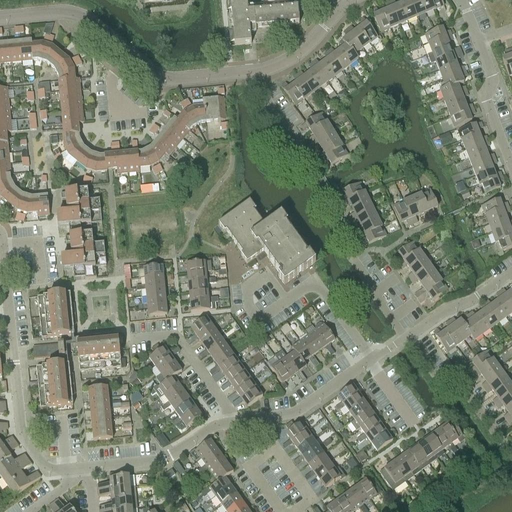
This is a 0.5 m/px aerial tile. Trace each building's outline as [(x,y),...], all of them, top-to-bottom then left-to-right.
[(403,0),(405,3),(400,5),(408,22),(416,18),(408,0),(403,0)] [(408,0),(416,18),(425,14),(419,0),(408,0)] [(419,0),(425,14),(434,11),(429,0),(419,0)] [(429,0),(434,11),(444,7),(440,0),(429,0)] [(250,30),(266,28),(299,25),(297,8),(248,13),(247,1),(230,2),(234,46),(251,45),(250,30)] [(408,22),(400,5),(396,7),(394,1),(389,3),(399,26),(408,22)] [(390,30),(399,26),(389,3),(385,5),(387,11),(383,12),(390,30)] [(390,30),(383,12),(379,14),(376,9),(371,11),(381,33),(390,30)] [(362,27),(358,29),(369,44),(378,38),(363,19),(358,22),(362,27)] [(369,44),(358,29),(355,32),(351,28),(347,31),(362,50),(369,44)] [(429,45),(451,36),(449,32),(444,34),(442,29),(425,36),(429,45)] [(347,38),(342,41),(346,46),(354,56),(355,56),(362,50),(347,31),(343,34),(347,38)] [(429,45),(432,54),(449,47),(448,43),(453,41),(451,36),(429,45)] [(22,62),(33,61),(31,45),(32,45),(31,41),(20,42),(22,62)] [(339,51),(350,66),(358,60),(355,56),(354,56),(346,46),(342,41),(339,44),(342,49),(339,51)] [(11,63),(22,62),(20,42),(9,43),(11,63)] [(0,44),(0,59),(0,64),(11,63),(9,43),(0,44)] [(42,44),(32,45),(31,45),(33,61),(37,61),(42,62),(47,46),(42,44)] [(52,47),(47,46),(42,62),(47,63),(50,66),(60,54),(52,47)] [(449,47),(432,54),(435,63),(458,54),(456,50),(451,52),(449,47)] [(342,72),(350,66),(339,51),(335,54),(332,49),(328,53),(342,72)] [(511,75),(511,57),(510,51),(505,52),(507,58),(502,60),(508,77),(511,75)] [(323,63),(335,78),(342,72),(328,53),(324,56),(327,60),(323,63)] [(69,61),(60,54),(50,66),(54,69),(56,74),(71,65),(69,61)] [(435,63),(439,72),(456,65),(455,61),(460,59),(458,54),(435,63)] [(327,84),(335,78),(323,63),(320,66),(316,61),(312,64),(327,84)] [(308,74),(319,89),(327,84),(312,64),(308,67),(312,72),(308,74)] [(74,70),(71,65),(56,74),(58,78),(59,82),(75,81),(75,80),(74,70)] [(439,72),(442,81),(465,72),(464,68),(463,67),(458,70),(456,65),(439,72)] [(467,77),(465,72),(442,81),(446,89),(446,90),(457,85),(458,86),(464,84),(462,79),(467,77)] [(312,95),(319,89),(308,74),(304,77),(301,73),(297,76),(312,95)] [(293,86),(304,101),(312,95),(297,76),(293,79),(296,83),(293,86)] [(79,80),(75,80),(75,81),(59,82),(60,93),(80,91),(79,80)] [(296,107),(304,101),(293,86),(289,89),(286,84),(281,87),(296,107)] [(459,90),(458,86),(457,85),(446,90),(446,89),(440,92),(443,101),(466,92),(464,88),(459,90)] [(81,102),(80,91),(60,93),(61,104),(81,102)] [(468,97),(466,92),(443,101),(447,110),(464,103),(463,99),(468,97)] [(202,101),(203,107),(204,107),(204,112),(224,110),(223,99),(202,101)] [(0,111),(9,111),(8,100),(0,100),(0,111)] [(82,113),(81,102),(61,104),(62,115),(82,113)] [(466,108),(464,103),(447,110),(450,119),(473,110),(471,105),(466,108)] [(205,123),(204,112),(204,107),(203,107),(193,109),(188,111),(196,126),(201,124),(205,123)] [(225,121),(224,110),(204,112),(205,123),(225,121)] [(475,115),(473,110),(450,119),(454,129),(472,122),(470,117),(475,115)] [(0,122),(10,122),(9,111),(0,111),(0,122)] [(192,128),(196,126),(188,111),(184,113),(177,121),(177,122),(189,132),(192,128)] [(78,124),(83,124),(82,113),(62,115),(63,125),(78,124)] [(309,129),(311,133),(327,123),(322,114),(301,127),(304,132),(309,129)] [(182,140),(189,132),(177,122),(177,121),(174,119),(167,128),(182,140)] [(11,133),(10,122),(0,122),(0,133),(6,133),(11,133)] [(309,140),(311,144),(332,131),(327,123),(311,133),(314,137),(309,140)] [(78,131),(78,124),(63,125),(64,133),(64,136),(79,134),(78,131)] [(462,142),(479,135),(477,131),(483,129),(481,124),(458,132),(462,142)] [(176,149),(182,140),(167,128),(160,136),(176,149)] [(319,145),(321,149),(337,139),(332,131),(311,144),(314,148),(319,145)] [(64,147),(66,152),(81,143),(79,139),(79,134),(64,136),(63,136),(64,147)] [(462,142),(465,151),(488,142),(486,137),(481,139),(479,135),(462,142)] [(168,157),(176,149),(160,136),(153,144),(166,154),(165,155),(168,157)] [(446,142),(443,136),(434,140),(436,146),(446,142)] [(319,156),(321,160),(342,148),(337,139),(321,149),(324,153),(319,156)] [(465,151),(469,160),(486,153),(484,149),(490,147),(488,142),(465,151)] [(69,156),(77,163),(87,151),(84,148),(81,143),(66,152),(69,156)] [(0,155),(8,154),(7,144),(0,144),(0,155)] [(159,163),(165,155),(166,154),(153,144),(150,148),(146,150),(154,165),(159,163)] [(347,156),(342,148),(321,160),(324,165),(329,162),(332,166),(347,156)] [(150,168),(154,165),(146,150),(142,152),(137,153),(139,169),(150,168)] [(86,170),(91,172),(96,155),(91,154),(87,151),(77,163),(86,170)] [(140,173),(139,169),(137,153),(126,154),(128,174),(140,173)] [(469,160),(472,169),(495,160),(493,155),(488,157),(486,153),(469,160)] [(0,165),(9,165),(8,154),(0,155),(0,165)] [(117,175),(128,174),(126,154),(116,155),(117,170),(116,170),(117,175)] [(100,156),(96,155),(91,172),(95,173),(107,172),(107,171),(105,156),(100,156)] [(108,156),(105,156),(107,171),(110,170),(116,170),(117,170),(116,155),(108,156)] [(472,169),(476,178),(493,171),(491,167),(497,165),(495,160),(472,169)] [(0,176),(10,176),(9,165),(0,165),(0,176)] [(476,178),(479,187),(502,178),(500,173),(495,175),(493,171),(476,178)] [(0,191),(13,185),(11,180),(10,176),(0,176),(0,191)] [(504,182),(502,178),(479,187),(483,196),(500,189),(498,184),(504,182)] [(341,200),(343,204),(365,193),(360,184),(344,192),(346,197),(341,200)] [(0,196),(0,197),(9,204),(19,192),(15,189),(13,185),(0,191),(0,196)] [(68,227),(69,237),(92,235),(91,225),(102,224),(99,201),(89,202),(88,191),(65,194),(61,195),(61,194),(61,201),(62,201),(62,200),(63,200),(64,215),(57,216),(58,228),(68,227)] [(430,191),(421,195),(430,218),(435,216),(433,210),(437,208),(430,191)] [(17,211),(22,213),(27,196),(22,195),(19,192),(9,204),(17,211)] [(369,202),(365,193),(343,204),(345,209),(350,206),(352,210),(369,202)] [(426,220),(430,218),(421,195),(412,199),(419,216),(424,214),(426,220)] [(27,214),(37,213),(38,213),(36,197),(32,198),(27,196),(22,213),(27,214)] [(48,196),(36,197),(38,213),(37,213),(38,217),(50,216),(48,196)] [(415,218),(419,216),(412,199),(403,203),(413,225),(418,223),(415,218)] [(482,207),(485,217),(508,208),(507,204),(501,206),(499,201),(482,207)] [(261,258),(265,255),(280,275),(278,276),(284,285),(315,263),(309,254),(307,255),(302,248),(286,225),(287,224),(281,215),(265,227),(254,212),(256,211),(250,202),(218,225),(224,234),(226,232),(237,247),(242,255),(241,256),(247,265),(257,258),(256,257),(255,255),(257,253),(261,258)] [(373,211),(369,202),(352,210),(354,214),(349,217),(351,221),(373,211)] [(413,225),(403,203),(394,207),(401,224),(406,222),(408,227),(413,225)] [(508,208),(485,217),(489,226),(506,219),(505,215),(510,213),(508,208)] [(377,219),(373,211),(351,221),(353,226),(359,223),(361,227),(377,219)] [(357,234),(359,239),(382,228),(377,219),(361,227),(363,232),(357,234)] [(489,226),(492,235),(511,227),(511,222),(508,224),(506,219),(489,226)] [(511,227),(492,235),(495,244),(511,237),(511,235),(511,233),(511,232),(511,227)] [(386,237),(382,228),(359,239),(362,243),(367,241),(369,245),(386,237)] [(93,245),(92,235),(69,237),(70,238),(65,238),(66,244),(67,243),(69,259),(61,260),(62,271),(73,270),(74,281),(96,279),(95,268),(106,267),(104,245),(93,245)] [(511,237),(495,244),(499,253),(511,248),(511,237)] [(396,262),(399,266),(419,252),(413,243),(398,254),(401,258),(396,262)] [(419,252),(399,266),(402,270),(407,266),(410,270),(425,259),(419,252)] [(408,277),(410,281),(430,267),(425,259),(410,270),(412,274),(408,277)] [(187,275),(206,273),(205,266),(209,265),(209,260),(187,262),(187,264),(186,265),(187,275)] [(140,279),(144,279),(163,277),(162,267),(144,269),(144,267),(139,267),(140,279)] [(430,267),(410,281),(413,285),(418,282),(421,286),(436,275),(430,267)] [(206,273),(187,275),(188,284),(207,282),(207,285),(211,284),(211,279),(206,280),(206,273)] [(419,293),(422,297),(442,283),(436,275),(421,286),(423,289),(419,293)] [(144,279),(145,286),(145,288),(164,286),(163,277),(144,279)] [(207,282),(188,284),(189,294),(208,292),(207,285),(207,282)] [(422,297),(425,301),(429,298),(432,302),(448,291),(442,283),(422,297)] [(146,291),(146,298),(165,296),(164,286),(145,288),(145,286),(141,286),(141,291),(146,291)] [(511,310),(511,294),(511,292),(507,295),(503,290),(499,293),(511,310)] [(189,294),(190,303),(209,301),(209,304),(213,303),(213,298),(208,299),(208,292),(189,294)] [(420,304),(425,301),(422,297),(419,293),(414,296),(420,304)] [(506,319),(511,314),(511,310),(499,293),(495,296),(499,301),(495,304),(506,319)] [(71,305),(70,295),(37,298),(42,339),(74,336),(73,325),(75,325),(75,322),(75,315),(74,308),(73,308),(73,305),(71,305)] [(166,306),(165,296),(146,298),(147,305),(147,307),(166,306)] [(215,303),(213,303),(209,304),(209,301),(190,303),(191,313),(215,311),(215,303)] [(498,324),(506,319),(495,304),(491,306),(488,302),(484,305),(498,324)] [(167,316),(166,306),(147,307),(147,305),(142,305),(143,310),(148,310),(148,317),(167,316)] [(490,330),(498,324),(484,305),(480,307),(483,312),(479,315),(490,330)] [(482,336),(490,330),(479,315),(476,318),(472,313),(468,316),(482,336)] [(474,342),(482,336),(468,316),(464,319),(467,323),(464,326),(471,337),(474,342)] [(197,338),(212,326),(206,318),(191,329),(195,336),(197,338)] [(463,342),(471,337),(464,326),(461,321),(457,324),(453,319),(449,322),(463,342)] [(456,348),(463,342),(449,322),(445,325),(448,330),(445,333),(456,348)] [(328,352),(331,350),(328,346),(335,341),(322,324),(320,324),(315,327),(314,330),(327,347),(325,348),(328,352)] [(198,339),(202,345),(217,334),(212,326),(197,338),(195,336),(191,339),(193,342),(198,339)] [(327,347),(314,330),(313,328),(305,334),(308,337),(319,352),(325,348),(327,347)] [(456,348),(445,333),(441,335),(438,330),(433,334),(447,354),(456,348)] [(223,342),(217,334),(202,345),(206,351),(208,353),(223,342)] [(79,373),(90,372),(121,368),(120,360),(118,336),(107,337),(107,335),(104,335),(103,335),(90,336),(90,337),(87,337),(87,339),(76,340),(79,373)] [(319,352),(308,337),(300,343),(311,358),(309,359),(312,364),(316,361),(313,357),(319,352)] [(209,355),(213,361),(229,350),(223,342),(208,353),(206,351),(202,354),(205,358),(209,355)] [(261,342),(256,346),(259,351),(264,347),(261,342)] [(311,358),(300,343),(292,349),(295,353),(295,352),(303,364),(309,359),(311,358)] [(34,360),(65,357),(63,345),(33,348),(34,360)] [(155,355),(161,351),(159,348),(157,345),(151,350),(155,355)] [(149,359),(155,367),(170,356),(171,358),(176,355),(173,351),(169,355),(164,348),(161,351),(155,355),(149,359)] [(234,358),(229,350),(213,361),(218,367),(219,369),(234,358)] [(295,352),(295,353),(287,358),(298,373),(296,375),(299,379),(303,377),(300,372),(306,368),(303,364),(295,352)] [(470,371),(473,375),(493,360),(487,352),(472,363),(475,367),(470,371)] [(176,364),(171,358),(170,356),(155,367),(160,375),(176,364)] [(220,371),(225,377),(240,366),(234,358),(219,369),(218,367),(213,370),(216,374),(220,371)] [(279,364),(290,379),(296,375),(298,373),(287,358),(279,364)] [(493,360),(473,375),(476,379),(481,375),(483,379),(499,368),(493,360)] [(181,372),(176,364),(160,375),(166,383),(173,378),(179,374),(181,372)] [(290,379),(279,364),(271,370),(282,384),(280,385),(284,390),(287,388),(284,383),(290,379)] [(70,375),(69,365),(36,368),(40,409),(73,406),(72,395),(74,395),(73,392),(74,392),(73,378),(72,378),(72,375),(70,375)] [(225,377),(229,383),(230,384),(245,374),(240,366),(225,377)] [(481,386),(484,390),(504,376),(499,368),(483,379),(486,383),(481,386)] [(156,394),(160,399),(179,386),(175,380),(180,376),(179,374),(173,378),(166,383),(158,388),(157,387),(153,389),(156,394)] [(229,383),(225,386),(227,389),(231,386),(236,392),(251,381),(245,374),(230,384),(229,383)] [(492,391),(495,395),(510,384),(504,376),(484,390),(487,394),(492,391)] [(236,392),(240,398),(241,400),(257,389),(251,381),(236,392)] [(492,402),(495,406),(511,393),(511,387),(510,384),(495,395),(497,398),(492,402)] [(185,394),(179,386),(160,399),(164,405),(168,403),(169,404),(185,394)] [(343,406),(359,395),(353,386),(337,397),(342,403),(343,406)] [(88,390),(89,400),(108,398),(107,388),(88,390)] [(241,400),(240,398),(236,401),(238,405),(242,402),(247,408),(262,397),(257,389),(241,400)] [(503,407),(506,410),(511,405),(511,393),(495,406),(498,410),(503,407)] [(190,401),(185,394),(169,404),(168,403),(164,405),(167,409),(171,407),(175,412),(190,401)] [(349,413),(364,402),(359,395),(343,406),(342,403),(338,406),(341,410),(345,408),(349,413)] [(109,409),(108,398),(89,400),(90,411),(109,409)] [(175,412),(179,418),(180,420),(196,409),(190,401),(175,412)] [(354,421),(370,410),(364,402),(349,413),(354,421)] [(110,419),(109,409),(90,411),(91,421),(110,419)] [(179,418),(175,421),(178,425),(182,422),(186,428),(202,417),(196,409),(180,420),(179,418)] [(375,418),(370,410),(354,421),(351,424),(356,432),(360,429),(375,418)] [(381,426),(375,418),(360,429),(364,435),(365,437),(381,426)] [(111,429),(110,419),(91,421),(92,431),(111,429)] [(285,427),(289,432),(295,428),(291,423),(285,427)] [(286,435),(290,441),(291,443),(307,432),(301,423),(295,428),(289,432),(286,435)] [(448,447),(450,451),(454,448),(452,444),(457,440),(460,444),(464,440),(453,425),(449,428),(447,425),(439,430),(450,446),(448,447)] [(364,435),(360,437),(363,441),(367,439),(371,445),(386,434),(381,426),(365,437),(364,435)] [(112,439),(111,429),(92,431),(93,441),(112,439)] [(439,430),(431,436),(442,451),(448,447),(450,446),(439,430)] [(290,441),(286,444),(288,447),(293,444),(297,451),(312,440),(312,439),(314,438),(314,435),(312,431),(309,431),(307,432),(291,443),(290,441)] [(392,442),(386,434),(371,445),(377,453),(392,442)] [(162,435),(155,439),(156,441),(161,448),(163,448),(169,445),(162,435)] [(444,455),(442,451),(431,436),(423,442),(437,460),(444,455)] [(0,453),(15,442),(12,438),(1,445),(0,443),(0,453)] [(318,447),(312,440),(297,451),(301,457),(303,458),(318,447)] [(201,460),(216,449),(210,441),(196,452),(194,450),(190,453),(193,457),(197,455),(201,460)] [(0,453),(0,466),(11,459),(8,455),(19,447),(15,442),(0,453)] [(423,442),(415,447),(429,466),(437,460),(423,442)] [(301,457),(297,460),(299,463),(304,460),(308,466),(324,455),(318,447),(303,458),(301,457)] [(421,471),(429,466),(415,447),(408,453),(421,471)] [(216,449),(201,460),(205,466),(206,468),(222,457),(216,449)] [(362,452),(356,456),(360,462),(366,458),(362,452)] [(421,471),(408,453),(400,458),(413,477),(421,471)] [(0,466),(0,477),(1,479),(28,460),(24,455),(14,463),(11,459),(0,466)] [(329,463),(324,455),(308,466),(313,472),(314,474),(329,463)] [(208,470),(212,476),(227,465),(222,457),(206,468),(205,466),(201,469),(204,473),(208,470)] [(413,477),(400,458),(392,464),(405,482),(413,477)] [(1,479),(8,488),(24,476),(21,472),(31,465),(28,460),(1,479)] [(352,460),(347,463),(352,470),(357,466),(352,460)] [(470,462),(465,466),(469,471),(470,470),(474,468),(470,462)] [(313,472),(308,475),(311,479),(315,476),(319,482),(335,471),(329,463),(314,474),(313,472)] [(393,492),(405,482),(392,464),(379,473),(393,492)] [(227,465),(212,476),(217,484),(218,484),(225,479),(233,473),(227,465)] [(463,465),(456,471),(461,477),(466,474),(468,472),(463,465)] [(338,468),(335,471),(319,482),(324,488),(320,491),(322,494),(327,491),(326,489),(339,480),(340,481),(345,478),(338,468)] [(166,482),(175,475),(172,471),(163,477),(166,482)] [(26,480),(24,476),(8,488),(14,497),(41,478),(37,473),(26,480)] [(97,486),(98,492),(135,488),(134,477),(116,478),(109,479),(110,484),(97,486)] [(204,490),(207,494),(211,492),(215,498),(230,487),(225,479),(218,484),(217,484),(210,489),(209,487),(204,490)] [(358,486),(369,502),(380,493),(373,483),(370,486),(366,480),(358,486)] [(360,511),(362,511),(365,510),(363,506),(369,502),(358,486),(350,492),(361,507),(359,509),(360,511)] [(230,487),(215,498),(221,505),(236,494),(230,487)] [(111,496),(112,501),(136,499),(135,488),(98,492),(98,498),(111,496)] [(342,498),(352,511),(354,511),(359,509),(361,507),(350,492),(342,498)] [(236,494),(221,505),(225,511),(228,511),(242,502),(236,494)] [(352,511),(342,498),(334,503),(340,511),(352,511)] [(99,511),(111,511),(132,510),(137,510),(136,499),(112,501),(112,506),(99,507),(99,511)] [(58,500),(53,504),(59,511),(73,511),(70,508),(66,511),(58,500)] [(242,502),(228,511),(244,511),(247,510),(242,502)] [(340,511),(334,503),(326,509),(327,511),(340,511)]
